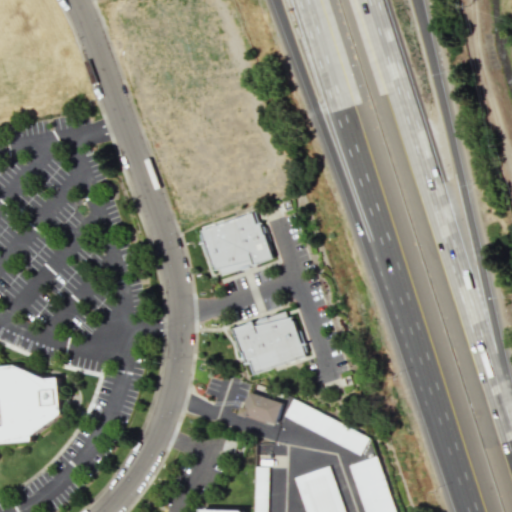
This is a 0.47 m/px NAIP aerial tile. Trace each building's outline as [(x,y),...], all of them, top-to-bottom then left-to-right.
[(273,260),(259,212),(202,227),(216,276),(273,260)] [(234,326),(245,364),(251,363),(253,372),(306,357),(294,317),(287,318),(285,311),(234,326)] [(0,444),(36,441),(66,414),(62,378),(48,378),(18,365),(0,366),(0,444)] [(276,425),(283,402),(249,391),(241,414),(276,425)] [(294,398),(285,415),(361,454),(370,436),(294,398)] [(365,511),(396,511),(376,455),(349,465),(365,511)] [(307,511),(294,477),(329,465),(345,511),(307,511)] [(254,511),(267,511),(269,466),(256,466),(254,511)]
